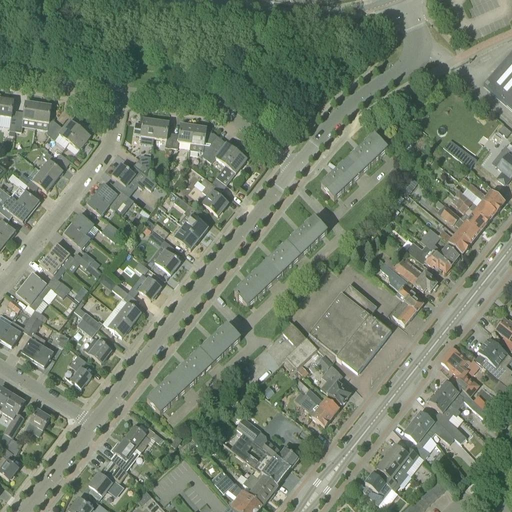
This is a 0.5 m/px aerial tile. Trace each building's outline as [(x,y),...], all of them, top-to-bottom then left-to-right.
[(511,55),(496,74),(484,87),(511,111),(511,55)] [(10,133),(16,134),(19,114),(13,113),(14,103),(1,101),(0,109),(0,119),(12,121),(10,133)] [(16,134),(22,135),(24,123),(36,125),(39,107),(26,105),(25,115),(19,114),(16,134)] [(47,136),(50,139),(59,127),(50,120),(52,109),(39,107),(36,125),(49,126),(48,133),(47,136)] [(476,112),(472,117),(477,121),(481,116),(476,112)] [(154,141),(157,124),(144,122),(143,127),(136,126),(135,137),(141,138),(141,139),(154,141)] [(60,138),(70,145),(80,132),(77,129),(71,123),(64,131),(59,127),(50,139),(51,139),(49,142),(53,145),(55,142),(56,143),(60,138)] [(166,150),(172,151),(174,136),(168,135),(170,126),(157,124),(154,141),(167,143),(166,150)] [(178,151),(179,144),(192,146),(194,129),(181,127),(180,137),(174,136),(172,151),(178,151)] [(499,133),(506,139),(511,134),(503,127),(499,133)] [(207,131),(194,129),(192,146),(191,153),(204,155),(203,159),(207,162),(215,151),(211,148),(217,140),(209,134),(207,133),(207,131)] [(70,145),(80,153),(91,140),(84,134),(84,135),(80,132),(70,145)] [(501,175),(497,180),(506,187),(511,179),(511,139),(510,142),(511,143),(508,149),(506,147),(502,153),(507,157),(496,171),(501,175)] [(348,165),(361,178),(387,153),(375,140),(363,150),(359,153),(359,154),(348,165)] [(406,151),(410,145),(405,141),(401,147),(406,151)] [(469,171),(476,162),(450,142),(443,152),(469,171)] [(216,160),(226,168),(237,155),(233,152),(226,146),(220,154),(215,151),(207,162),(212,166),(216,160)] [(59,164),(57,162),(48,155),(44,159),(49,163),(41,173),(55,185),(63,174),(56,168),(59,164)] [(226,168),(236,176),(247,162),(240,157),(240,158),(237,155),(226,168)] [(57,162),(59,164),(67,170),(72,164),(61,156),(57,162)] [(134,168),(141,173),(146,177),(150,173),(152,159),(142,157),(134,167),(134,168)] [(334,203),(361,178),(348,165),(337,175),(336,175),(333,178),(333,179),(321,190),(334,203)] [(127,190),(132,184),(143,192),(151,181),(146,177),(141,173),(137,178),(122,167),(113,179),(127,190)] [(466,175),(472,180),(475,176),(469,171),(466,175)] [(23,175),(19,181),(28,188),(36,194),(40,189),(47,195),(55,185),(41,173),(33,183),(23,175)] [(9,197),(12,200),(31,215),(39,204),(25,192),(28,188),(19,181),(13,177),(9,182),(19,190),(12,199),(9,197)] [(411,192),(418,184),(411,178),(404,187),(411,192)] [(478,199),(497,215),(505,205),(492,194),(487,200),(464,180),(460,185),(478,199)] [(212,186),(205,181),(201,186),(206,190),(203,194),(209,199),(202,207),(218,219),(228,206),(213,195),(217,190),(212,186)] [(217,181),(212,186),(217,190),(223,194),(227,189),(217,181)] [(111,192),(106,189),(105,188),(97,198),(110,209),(116,213),(124,203),(127,205),(130,201),(113,187),(113,188),(114,188),(111,192)] [(457,199),(456,199),(488,226),(497,215),(478,199),(474,204),(464,196),(463,197),(459,194),(455,198),(457,199)] [(395,202),(400,206),(404,201),(399,197),(395,202)] [(110,209),(97,198),(88,209),(102,220),(110,209)] [(186,214),(190,209),(179,199),(174,205),(186,214)] [(461,221),(480,237),(488,226),(456,199),(453,204),(460,210),(459,212),(465,216),(461,221)] [(22,225),(31,215),(12,200),(4,210),(22,225)] [(460,231),(458,234),(472,246),(480,237),(461,221),(444,208),(438,215),(442,218),(441,219),(454,229),(455,227),(460,231)] [(0,238),(7,244),(16,234),(1,222),(5,218),(0,214),(0,238)] [(384,215),(381,219),(389,225),(392,221),(387,217),(384,215)] [(91,242),(98,232),(82,218),(73,228),(91,242)] [(208,231),(192,219),(184,229),(200,242),(208,231)] [(299,236),(287,248),(300,261),(327,235),(315,222),(303,233),(303,232),(299,236)] [(106,230),(115,237),(118,232),(110,225),(106,230)] [(165,241),(170,235),(158,226),(153,232),(165,241)] [(367,236),(375,242),(382,233),(374,227),(367,236)] [(65,239),(78,249),(82,253),(91,243),(91,242),(73,228),(65,239)] [(183,229),(174,241),(191,253),(200,242),(184,229),(183,229)] [(119,240),(115,237),(106,230),(102,234),(115,245),(119,240)] [(460,259),(447,249),(443,254),(435,247),(441,239),(439,238),(431,232),(421,244),(427,249),(451,269),(452,269),(460,259)] [(463,258),(472,246),(458,234),(453,240),(444,233),(439,238),(441,239),(449,246),(463,258)] [(171,278),(180,266),(169,257),(174,250),(153,234),(149,240),(161,249),(161,251),(164,254),(155,266),(171,278)] [(130,255),(133,251),(135,249),(134,248),(136,246),(131,243),(128,247),(124,251),(130,255)] [(423,253),(420,250),(414,245),(407,254),(425,268),(426,266),(433,271),(434,270),(439,274),(441,271),(446,275),(451,269),(427,249),(423,253)] [(56,247),(48,257),(62,268),(67,272),(75,262),(87,271),(91,266),(82,259),(77,256),(74,260),(56,247)] [(273,261),(261,272),(274,286),(300,261),(287,248),(276,258),(272,261),(273,261)] [(86,255),(82,259),(91,266),(94,262),(86,255)] [(40,268),(53,278),(62,268),(48,257),(40,268)] [(388,260),(384,265),(390,269),(392,267),(394,265),(388,260)] [(417,274),(418,272),(412,267),(410,269),(402,263),(394,273),(408,284),(410,282),(415,286),(415,287),(424,295),(427,291),(431,294),(434,290),(436,292),(439,288),(431,281),(432,279),(425,274),(422,278),(417,274)] [(144,277),(149,272),(144,267),(140,264),(139,264),(135,269),(142,276),(144,277)] [(399,293),(396,296),(404,303),(403,304),(405,305),(408,308),(409,307),(417,315),(424,306),(421,304),(422,302),(405,288),(408,284),(394,273),(390,269),(384,265),(380,270),(389,277),(389,283),(389,284),(399,293)] [(89,274),(91,276),(92,275),(95,270),(96,270),(91,266),(87,271),(86,272),(89,274)] [(238,303),(239,302),(247,310),(274,286),(261,272),(250,283),(249,282),(246,285),(246,286),(235,297),(237,300),(236,301),(238,303)] [(34,277),(26,288),(44,302),(44,301),(51,291),(63,301),(67,296),(51,283),(47,288),(34,277)] [(54,279),(51,283),(67,296),(69,294),(71,291),(62,285),(58,282),(54,279)] [(161,291),(148,281),(139,293),(151,303),(161,291)] [(124,302),(129,296),(116,286),(111,292),(124,302)] [(310,336),(311,336),(307,341),(318,353),(332,367),(336,362),(341,366),(343,365),(356,376),(389,337),(375,325),(376,324),(370,319),(377,311),(350,287),(342,297),(310,336)] [(44,302),(26,288),(17,299),(35,313),(32,317),(38,321),(43,324),(46,319),(38,314),(40,311),(38,309),(44,302)] [(82,288),(75,300),(81,304),(88,291),(82,288)] [(19,315),(23,310),(14,303),(10,308),(19,315)] [(408,308),(405,305),(404,306),(393,320),(398,324),(405,330),(417,315),(409,307),(408,308)] [(132,328),(141,316),(135,311),(129,306),(119,318),(132,328)] [(83,320),(82,321),(98,333),(102,328),(86,315),(82,320),(83,320)] [(23,334),(28,337),(38,321),(32,317),(24,331),(13,324),(10,329),(10,328),(1,343),(13,350),(23,334)] [(132,328),(119,318),(109,331),(122,341),(132,328)] [(23,356),(34,362),(42,348),(43,348),(46,343),(35,336),(43,324),(38,321),(28,337),(33,340),(23,356)] [(98,333),(82,321),(81,321),(77,325),(84,330),(82,332),(92,340),(98,333)] [(0,342),(1,343),(10,328),(0,322),(0,342)] [(504,322),(496,333),(505,339),(501,344),(511,354),(511,325),(510,327),(504,322)] [(302,367),(312,358),(318,353),(307,341),(292,326),(283,335),(297,350),(286,360),(295,370),(297,372),(302,367)] [(213,369),(241,343),(228,329),(200,355),(213,369)] [(58,342),(61,344),(59,347),(64,350),(70,341),(62,336),(58,342)] [(89,356),(89,357),(102,367),(112,354),(100,345),(100,344),(99,344),(95,341),(86,354),(89,356)] [(511,360),(489,341),(478,355),(481,358),(476,364),(508,391),(511,387),(511,378),(511,376),(511,373),(506,369),(511,362),(511,360)] [(42,348),(34,362),(46,370),(55,356),(43,348),(42,348)] [(452,382),(468,398),(476,389),(464,379),(473,368),(452,351),(442,365),(460,379),(455,384),(452,382)] [(318,353),(312,358),(315,361),(315,362),(326,374),(327,373),(332,377),(337,371),(332,367),(318,353)] [(174,380),(187,394),(213,369),(200,355),(174,380)] [(82,392),(92,379),(82,371),(87,365),(79,359),(71,369),(78,375),(71,384),(82,392)] [(291,374),(295,370),(286,360),(282,364),(291,374)] [(309,375),(302,367),(297,372),(304,379),(309,375)] [(320,392),(341,408),(343,407),(344,407),(347,403),(346,403),(350,397),(342,391),(343,389),(330,379),(320,392)] [(147,404),(161,418),(187,394),(174,380),(147,404)] [(299,382),(296,384),(320,410),(333,420),(335,418),(335,419),(340,413),(339,412),(340,412),(326,401),(323,404),(299,382)] [(460,415),(458,418),(461,415),(458,412),(465,404),(482,421),(487,417),(477,408),(474,404),(468,399),(468,398),(452,382),(448,387),(446,386),(442,391),(441,390),(438,394),(439,395),(437,397),(450,407),(460,415)] [(325,430),(333,420),(320,410),(296,384),(295,385),(306,395),(305,397),(302,394),(296,401),(300,404),(299,405),(310,414),(308,417),(325,430)] [(268,389),(262,394),(268,401),(274,395),(268,389)] [(0,390),(0,415),(2,416),(13,398),(0,390)] [(435,420),(439,424),(453,440),(461,447),(466,441),(449,423),(453,417),(457,420),(458,418),(460,415),(450,407),(437,397),(434,401),(433,400),(430,403),(431,404),(430,406),(440,414),(435,420)] [(25,405),(13,398),(2,416),(12,422),(4,436),(12,441),(24,421),(18,417),(25,405)] [(477,400),(474,404),(477,408),(487,417),(490,414),(477,400)] [(42,434),(51,421),(38,413),(30,426),(27,431),(39,439),(42,434)] [(414,424),(413,425),(431,439),(434,434),(449,445),(453,440),(439,424),(435,429),(433,427),(435,426),(421,415),(417,420),(416,419),(413,423),(414,424)] [(243,421),(235,431),(251,443),(258,433),(243,421)] [(419,447),(414,453),(420,458),(421,460),(425,462),(430,455),(423,450),(431,439),(413,425),(405,436),(419,447)] [(125,442),(142,455),(151,443),(151,442),(152,441),(161,448),(165,443),(149,431),(145,437),(135,430),(125,442)] [(262,451),(251,443),(235,431),(223,446),(255,471),(277,489),(290,471),(276,459),(275,461),(262,451)] [(178,439),(171,448),(175,451),(182,443),(178,439)] [(14,457),(16,458),(23,447),(12,441),(6,451),(14,457)] [(142,455),(125,442),(116,455),(132,467),(141,455),(142,455)] [(267,445),(262,451),(275,461),(276,459),(290,471),(298,462),(284,451),(280,455),(267,445)] [(396,447),(386,459),(408,477),(409,477),(400,471),(409,460),(414,464),(419,458),(421,460),(420,458),(414,453),(408,448),(404,453),(396,447)] [(19,471),(9,463),(14,457),(6,451),(2,448),(0,450),(0,459),(1,461),(0,462),(0,476),(10,484),(19,471)] [(392,492),(392,491),(396,494),(400,489),(408,477),(386,459),(378,470),(385,476),(381,482),(373,476),(392,492)] [(128,475),(120,469),(112,462),(100,477),(99,476),(89,489),(103,499),(107,493),(118,501),(122,495),(117,490),(128,475)] [(255,471),(248,480),(270,498),(277,489),(255,471)] [(366,485),(367,487),(375,493),(370,500),(378,509),(392,492),(373,476),(372,477),(371,477),(369,479),(369,481),(366,485)] [(222,499),(230,508),(232,511),(259,511),(262,508),(245,494),(242,494),(236,485),(235,486),(226,477),(213,489),(222,499)] [(262,508),(270,498),(248,480),(243,486),(248,490),(245,494),(262,508)] [(434,485),(443,494),(448,490),(439,480),(434,485)] [(434,485),(429,489),(438,499),(443,494),(434,485)] [(438,499),(429,489),(425,493),(434,503),(438,499)] [(147,493),(138,504),(142,508),(152,499),(147,493)] [(434,503),(425,493),(420,497),(429,507),(434,503)] [(425,511),(429,507),(420,497),(415,502),(425,511)] [(70,511),(105,511),(100,507),(96,511),(93,511),(79,501),(70,511)] [(416,511),(424,511),(425,511),(415,502),(411,506),(416,511)]
